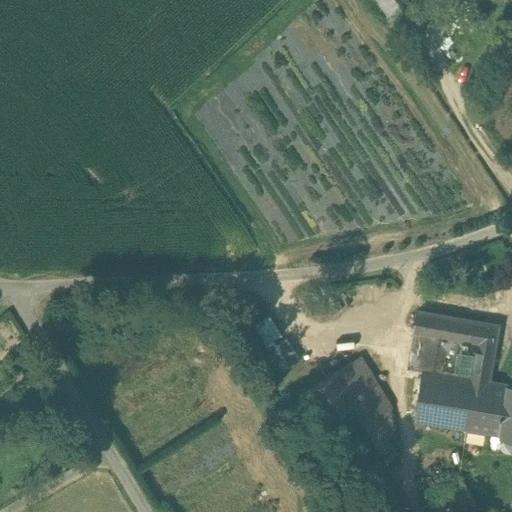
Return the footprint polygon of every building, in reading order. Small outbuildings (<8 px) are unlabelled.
[(409,2),(407,0),(371,0),(386,19),(409,2)] [(409,2),(386,19),(395,32),(418,15),(409,2)] [(499,326),(418,311),(407,369),(481,379),(489,381),(499,326)] [(359,356),(298,395),(352,481),(349,483),(366,511),(402,511),(403,511),(375,468),(397,454),(387,438),(394,433),(391,407),(359,356)] [(481,379),(423,371),(415,421),(474,431),(481,379)] [(489,381),(481,379),(474,431),(501,436),(508,384),(489,381)] [(511,384),(508,384),(501,436),(511,437),(511,384)] [(460,474),(424,492),(434,511),(463,511),(477,505),(460,474)]
